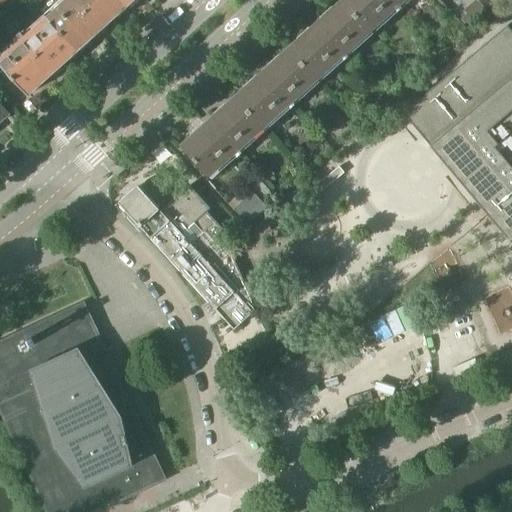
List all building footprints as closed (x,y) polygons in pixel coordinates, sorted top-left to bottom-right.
[(120,0),(66,0),(47,17),(77,50),(126,6),(120,0)] [(343,0),(343,1),(370,31),(404,0),(343,0)] [(343,1),(289,49),(317,80),(370,31),(343,1)] [(1,14),(9,23),(14,18),(6,9),(1,14)] [(468,15),(462,20),(468,27),(474,21),(468,15)] [(77,50),(47,17),(0,59),(0,64),(5,70),(21,87),(28,95),(77,50)] [(14,18),(8,24),(16,32),(21,27),(14,18)] [(16,32),(8,24),(2,29),(10,37),(16,32)] [(511,29),(509,25),(404,113),(510,239),(511,237),(511,29)] [(317,80),(289,49),(236,97),(264,127),(317,80)] [(21,87),(5,70),(0,74),(0,81),(12,95),(21,87)] [(264,127),(236,97),(183,145),(211,175),(264,127)] [(0,122),(9,116),(0,103),(0,122)] [(320,193),(345,173),(339,167),(315,187),(320,193),(320,194),(320,193)] [(267,182),(274,175),(268,168),(260,175),(267,182)] [(253,300),(226,240),(224,236),(227,233),(208,212),(211,209),(201,198),(190,185),(162,210),(139,185),(120,202),(235,330),(253,313),(245,304),(253,300)] [(264,208),(253,195),(238,209),(238,210),(248,221),(249,221),(264,208)] [(241,205),(235,199),(229,205),(234,211),(241,205)] [(104,350),(83,305),(83,304),(0,342),(0,406),(49,511),(92,511),(164,479),(105,351),(112,348),(111,346),(104,350)]
